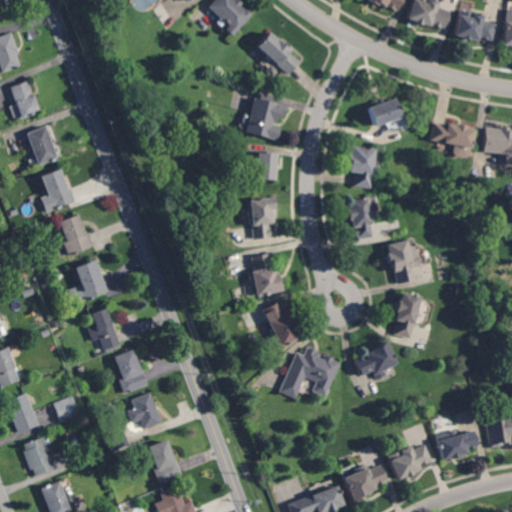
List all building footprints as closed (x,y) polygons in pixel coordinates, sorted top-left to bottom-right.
[(231,0),(233,2),(235,0),(241,4),(239,7),(243,11),(245,9),(251,14),(231,37),(224,31),(228,27),(207,8),(214,0),(231,0)] [(402,0),(396,12),(384,5),(382,8),(376,5),(375,7),(366,2),(367,0),(402,0)] [(435,9),(449,14),(443,30),(429,25),(428,28),(405,20),(413,0),(425,4),(426,0),(437,4),(435,9)] [(480,23),(495,26),(491,42),(477,39),(476,42),(452,36),(458,17),(470,20),(471,15),(481,18),(480,23)] [(511,46),(502,45),(504,23),(511,23),(511,46)] [(0,73),(0,35),(7,33),(14,51),(12,52),(18,66),(0,73)] [(280,44),(281,42),(291,50),(288,54),(298,63),(287,76),(255,48),(268,33),(280,44)] [(31,96),(32,95),(39,112),(14,122),(9,107),(14,105),(8,88),(25,81),(31,96)] [(283,118),(277,117),(275,124),(272,123),(271,127),(278,129),(275,141),(243,134),(252,99),(285,107),(283,118)] [(372,128),(366,109),(392,100),(398,119),(372,128)] [(444,126),(444,124),(453,126),(453,125),(464,127),(464,129),(472,130),(468,149),(428,141),(431,124),(444,126)] [(37,166),(25,134),(43,127),(56,158),(37,166)] [(508,131),(511,131),(511,157),(498,156),(498,154),(480,153),(483,129),(497,130),(498,127),(509,128),(508,131)] [(376,174),(371,173),(369,190),(351,188),(352,174),(347,173),(349,148),(373,150),(372,163),(378,163),(376,174)] [(271,181),(252,179),(254,152),(274,154),(271,181)] [(65,190),(68,188),(73,201),(52,210),(39,177),(57,170),(65,190)] [(3,196),(1,188),(6,187),(9,194),(3,196)] [(371,239),(353,241),(352,227),(350,228),(349,221),(346,221),(345,209),(347,209),(346,201),(374,198),(376,211),(371,211),(371,219),(368,220),(371,239)] [(268,239),(252,241),(251,227),(249,227),(247,201),(271,199),(272,210),(269,210),(270,225),(267,225),(268,239)] [(83,234),(86,233),(92,247),(67,257),(62,244),(64,243),(56,223),(75,215),(83,234)] [(414,281),(395,285),(393,273),(389,274),(385,255),(387,254),(385,246),(412,240),(418,267),(411,269),(414,281)] [(268,269),(271,268),(272,275),(275,274),(279,291),(254,296),(250,273),(252,272),(249,258),(265,254),(268,269)] [(98,279),(100,279),(105,292),(82,301),(77,287),(78,286),(72,269),(91,261),(98,279)] [(33,274),(30,268),(37,265),(40,271),(33,274)] [(22,298),(20,290),(31,287),(33,294),(22,298)] [(410,340),(393,336),(396,322),(394,322),(396,313),(394,313),(397,302),(398,302),(400,294),(419,298),(410,340)] [(282,315),(284,314),(287,322),(290,321),(295,331),(293,332),(297,339),(278,348),(277,345),(270,349),(266,341),(272,337),(261,315),(263,314),(262,310),(276,303),(282,315)] [(117,345),(102,351),(97,340),(90,342),(84,329),(92,326),(87,315),(102,309),(117,345)] [(42,339),(39,333),(48,330),(50,335),(42,339)] [(382,371),(385,377),(376,381),(371,371),(358,377),(352,363),(364,357),(364,356),(370,353),(369,350),(386,343),(396,365),(382,371)] [(317,358),(321,360),(323,356),(332,360),(331,361),(339,365),(325,398),(311,393),(315,383),(304,379),(295,400),(278,392),(295,354),(302,357),(305,348),(315,353),(314,354),(318,356),(317,358)] [(17,381),(0,388),(0,350),(5,349),(17,381)] [(138,372),(140,371),(146,386),(123,395),(117,380),(120,379),(112,358),(130,351),(138,372)] [(160,423),(142,430),(139,421),(130,424),(126,412),(133,409),(130,400),(148,393),(160,423)] [(16,434),(3,402),(23,394),(36,426),(16,434)] [(59,423),(52,404),(72,397),(78,416),(59,423)] [(511,445),(489,449),(485,423),(511,418),(511,436),(510,437),(511,445)] [(111,453),(105,438),(122,431),(128,446),(111,453)] [(477,448),(465,451),(465,454),(458,456),(459,458),(449,461),(449,459),(441,462),(434,437),(454,431),(455,436),(472,431),(477,448)] [(53,470),(34,477),(31,470),(28,471),(21,452),(24,451),(22,445),(41,438),(53,470)] [(173,462),(175,461),(181,476),(158,485),(152,470),(155,469),(146,448),(165,440),(173,462)] [(430,462),(417,468),(418,470),(411,474),(412,475),(397,481),(389,462),(400,457),(398,452),(408,447),(411,453),(423,446),(430,462)] [(386,482),(373,487),(374,490),(368,492),(369,494),(362,497),(363,498),(353,503),(343,479),(366,469),(368,473),(380,468),(386,482)] [(47,511),(39,490),(57,483),(68,511),(47,511)] [(331,511),(289,511),(287,505),(335,487),(343,506),(336,508),(336,510),(331,511)] [(184,505),(191,503),(194,511),(160,511),(158,505),(163,503),(160,495),(177,488),(184,505)]
